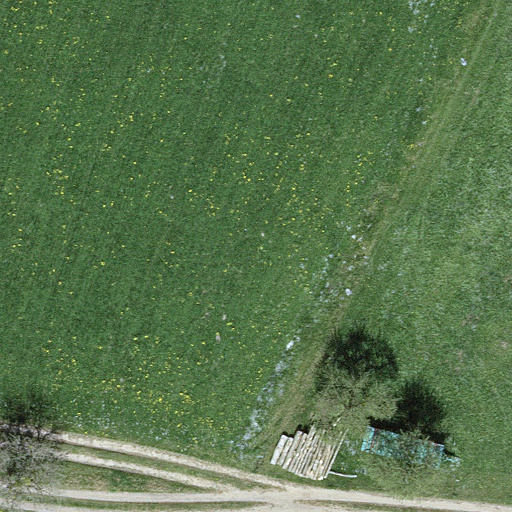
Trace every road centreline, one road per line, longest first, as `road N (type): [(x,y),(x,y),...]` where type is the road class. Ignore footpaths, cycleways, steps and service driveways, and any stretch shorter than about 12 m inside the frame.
road 1 (track): [(272,505),(101,450),(0,433)]
road 2 (track): [(272,505),(92,509),(0,493)]
